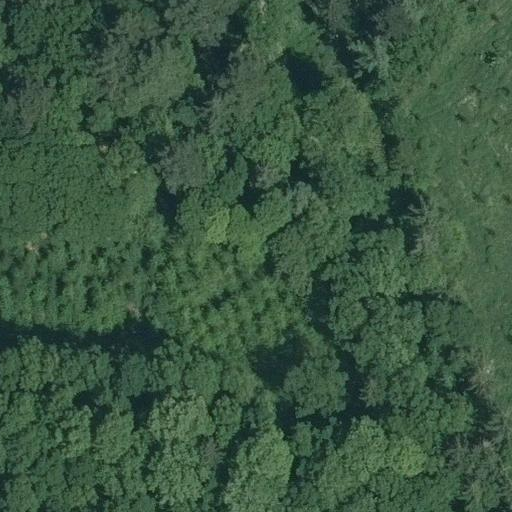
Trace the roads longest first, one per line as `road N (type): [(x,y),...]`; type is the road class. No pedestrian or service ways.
road 1 (track): [(258,0),(431,511)]
road 2 (track): [(510,0),(439,79),(388,117),(312,155)]
